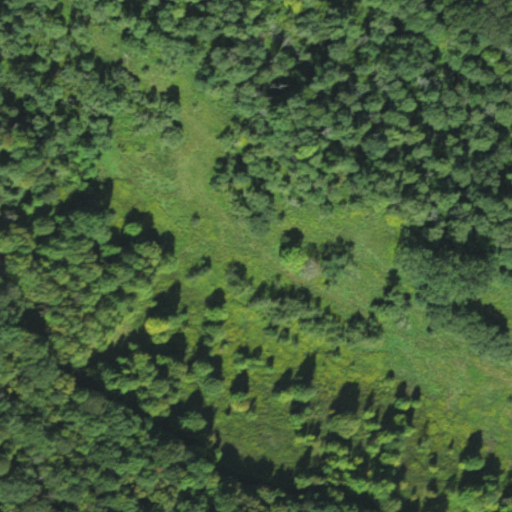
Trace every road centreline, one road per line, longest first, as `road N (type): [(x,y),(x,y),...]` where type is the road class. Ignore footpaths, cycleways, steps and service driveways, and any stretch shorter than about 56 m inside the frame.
road 1 (residential): [(511,351),(363,344),(283,321),(177,284),(0,183)]
road 2 (residential): [(149,0),(291,153),(397,206),(511,245)]
